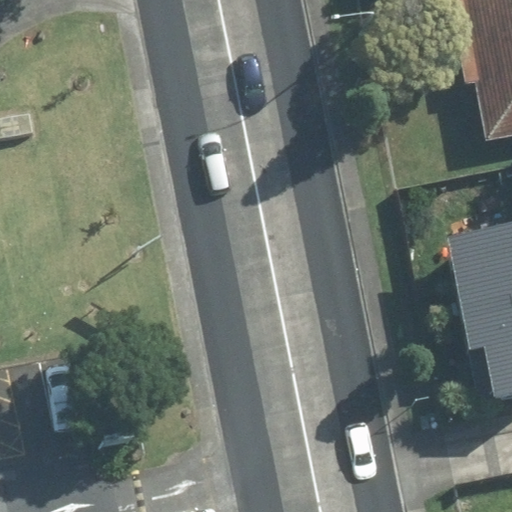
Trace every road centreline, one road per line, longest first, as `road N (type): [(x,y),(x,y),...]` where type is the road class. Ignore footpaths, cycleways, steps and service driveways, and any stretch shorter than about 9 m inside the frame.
road 1 (primary): [(204,0),(315,500)]
road 2 (residential): [(511,461),(315,500)]
